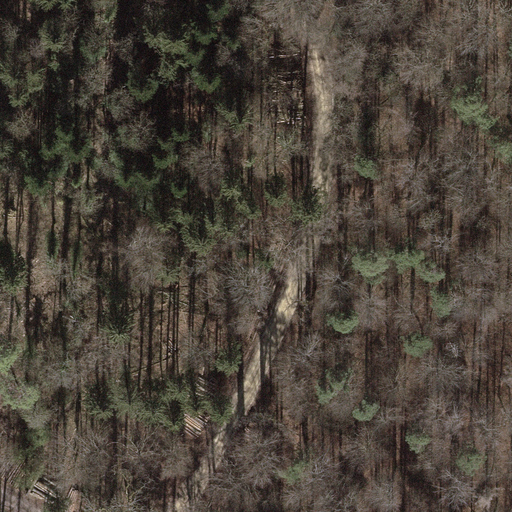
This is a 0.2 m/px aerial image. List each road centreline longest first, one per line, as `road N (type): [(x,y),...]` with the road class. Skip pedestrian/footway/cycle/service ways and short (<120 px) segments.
road 1 (track): [(180,511),(245,398),(317,233),(333,123),(319,37),(299,0)]
road 2 (track): [(511,95),(317,233)]
